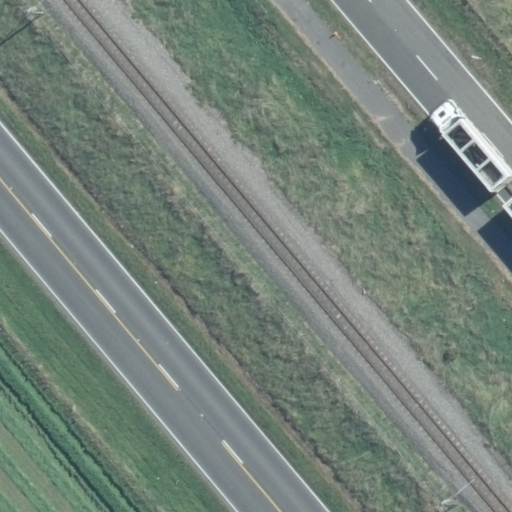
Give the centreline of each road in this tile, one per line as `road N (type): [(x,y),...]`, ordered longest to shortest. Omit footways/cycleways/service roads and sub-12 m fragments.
road 1 (secondary): [(0,196),(264,511)]
road 2 (tertiary): [(372,0),(511,164)]
